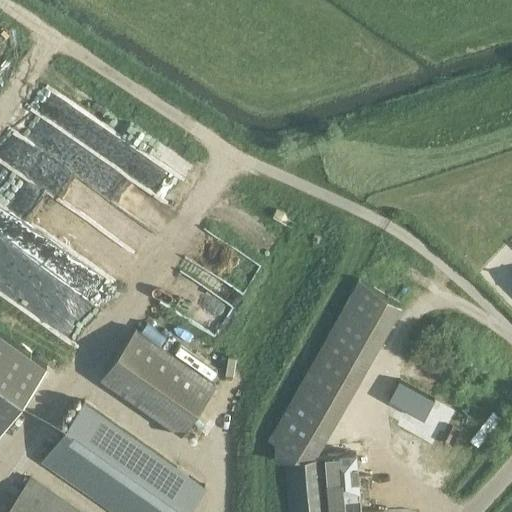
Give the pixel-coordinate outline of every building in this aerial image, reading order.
[(360,280),(328,336),(370,359),(401,303),(360,280)] [(105,376),(183,432),(217,384),(213,380),(220,368),(188,346),(179,358),(138,329),(105,376)] [(0,430),(47,364),(0,331),(0,430)] [(285,460),(289,511),(361,511),(356,453),(315,457),(370,359),(328,336),(269,440),(276,444),(276,461),(285,460)] [(399,379),(389,398),(424,417),(434,398),(399,379)] [(42,462),(112,511),(187,511),(206,486),(84,402),(42,462)] [(112,511),(42,462),(6,511),(112,511)]
